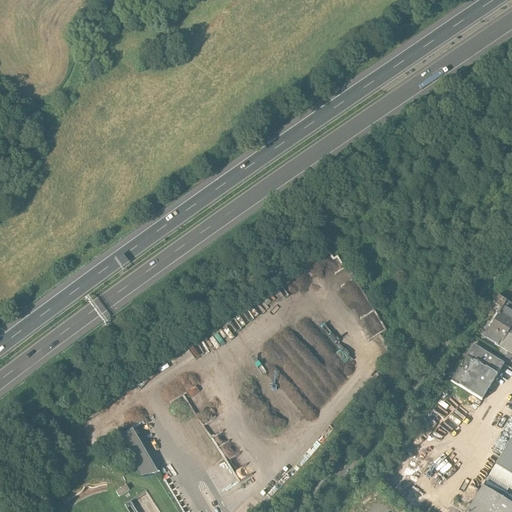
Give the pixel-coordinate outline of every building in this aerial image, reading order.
[(511,307),(505,303),(502,308),(511,313),(511,307)] [(511,313),(502,308),(482,340),(499,349),(511,357),(511,313)] [(471,347),(448,385),(480,403),(488,389),(491,390),(496,383),(493,381),(502,365),(471,347)] [(511,363),(511,357),(499,349),(496,354),(511,363)] [(133,431),(120,441),(141,478),(159,475),(133,431)] [(511,437),(495,465),(511,475),(511,437)] [(511,475),(495,465),(488,477),(508,489),(511,491),(511,475)] [(508,489),(488,477),(485,482),(505,494),(508,489)] [(130,492),(126,486),(116,493),(119,498),(130,492)] [(511,511),(511,506),(481,488),(466,511),(511,511)]
